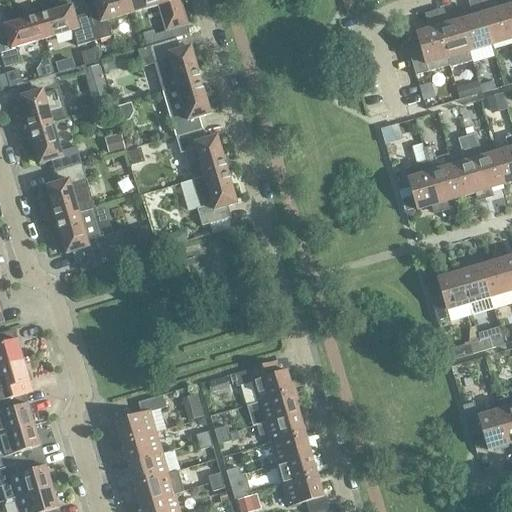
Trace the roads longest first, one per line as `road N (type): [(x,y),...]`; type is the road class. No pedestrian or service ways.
road 1 (residential): [(349,511),(199,0)]
road 2 (residential): [(102,511),(78,430),(86,397),(56,293),(28,270),(0,165)]
road 3 (residential): [(396,100),(374,25),(448,0)]
